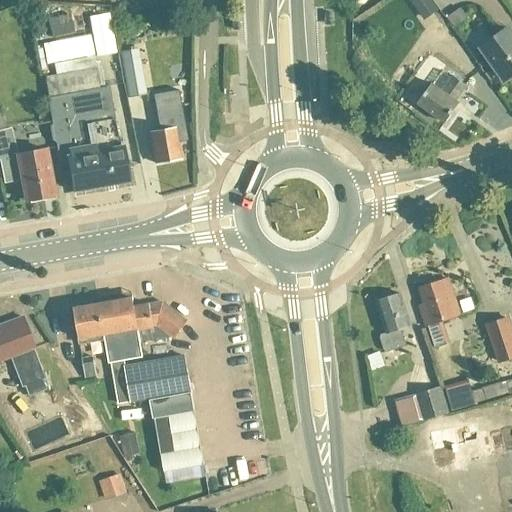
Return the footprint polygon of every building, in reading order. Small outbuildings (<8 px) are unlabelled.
[(394,3),(374,17),(383,30),(403,16),(394,3)] [(507,79),(511,75),(511,33),(508,28),(483,47),(507,79)] [(130,98),(148,95),(140,49),(122,52),(130,98)] [(82,71),(102,186),(130,181),(124,146),(120,147),(109,87),(102,89),(98,68),(82,71)] [(442,70),(433,83),(432,82),(417,102),(445,122),(459,101),(456,99),(466,85),(453,76),(452,77),(442,70)] [(102,186),(82,71),(48,78),(51,97),(50,98),(54,122),(52,123),(49,127),(52,140),(54,142),(58,141),(62,160),(69,159),(74,191),(102,186)] [(156,164),(174,161),(183,159),(180,143),(183,142),(180,128),(176,128),(174,114),(159,117),(161,131),(151,133),(156,164)] [(31,200),(32,202),(41,200),(41,198),(55,195),(46,150),(18,155),(11,128),(4,130),(0,130),(0,160),(1,160),(5,183),(22,180),(26,200),(31,200)] [(426,326),(460,315),(448,278),(420,288),(425,304),(420,306),(426,326)] [(386,352),(406,346),(400,329),(410,325),(400,294),(397,295),(394,292),(385,295),(384,300),(377,302),(387,333),(380,335),(380,338),(384,350),(386,352)] [(175,338),(188,321),(162,303),(148,304),(148,306),(134,308),(132,297),(73,307),(79,343),(104,339),(108,363),(143,357),(140,343),(172,337),(172,336),(175,338)] [(28,395),(45,389),(42,379),(44,378),(33,348),(34,347),(22,316),(3,324),(4,327),(0,328),(0,360),(10,357),(22,386),(25,385),(28,395)] [(511,358),(511,334),(507,318),(488,324),(500,362),(511,358)] [(94,356),(82,358),(85,378),(97,377),(94,356)] [(191,392),(184,356),(125,367),(131,402),(191,392)] [(467,382),(444,389),(451,411),(509,394),(505,382),(470,392),(467,382)] [(424,420),(448,413),(441,388),(416,395),(424,420)] [(155,418),(164,472),(204,465),(194,411),(155,418)] [(34,449),(67,442),(63,421),(30,428),(34,449)] [(503,423),(460,433),(466,460),(480,457),(481,464),(480,466),(475,467),(477,476),(484,475),(487,476),(488,483),(475,486),(480,511),(486,511),(511,506),(511,466),(511,464),(509,465),(506,451),(509,451),(503,423)] [(111,501),(129,494),(122,475),(103,481),(111,501)]
